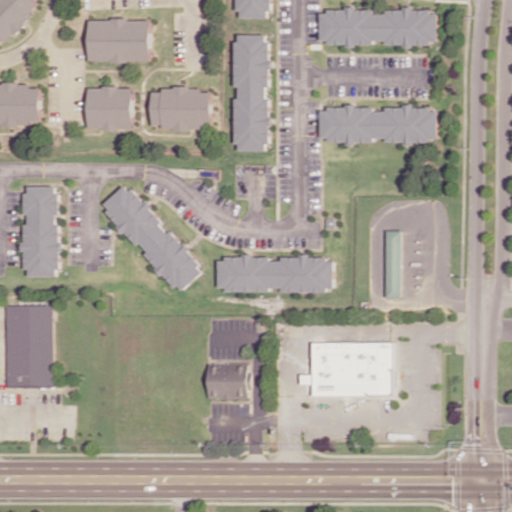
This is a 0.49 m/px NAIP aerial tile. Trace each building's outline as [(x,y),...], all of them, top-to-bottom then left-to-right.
[(0,0),(0,47),(42,6),(36,0),(0,0)] [(274,0),(240,0),(241,17),(274,17),(274,0)] [(385,43),(385,45),(439,43),(438,8),(388,9),(388,13),(375,13),(375,8),(358,9),(358,8),(323,9),(324,44),(385,43)] [(92,19),(92,60),(154,61),(154,19),(92,19)] [(272,34),(239,33),(238,150),(272,150),(273,98),(272,98),(272,34)] [(0,83),(0,124),(34,125),(34,120),(44,120),(43,87),(33,87),(33,84),(0,83)] [(91,128),(136,129),(136,87),(91,86),(91,128)] [(215,88),(164,87),(164,91),(155,91),(155,124),(166,124),(166,129),(214,129),(215,88)] [(437,142),(438,107),(386,105),(386,110),(374,110),(374,107),(323,105),(322,141),(375,142),(375,137),(386,138),(386,141),(437,142)] [(28,213),(28,275),(62,276),(62,224),(59,224),(59,214),(61,214),(61,185),(29,185),(29,213),(28,213)] [(161,227),(168,217),(123,185),(103,213),(152,248),(143,260),(186,290),(208,260),(161,227)] [(403,230),(387,230),(389,297),(404,296),(403,230)] [(273,291),(273,287),(283,287),(283,291),(335,291),(336,257),(220,256),(220,290),(273,291)] [(10,305),(11,386),(57,385),(55,304),(10,305)] [(397,341),(316,343),(317,396),(398,394),(397,341)] [(251,398),(252,363),(211,363),(211,397),(251,398)]
